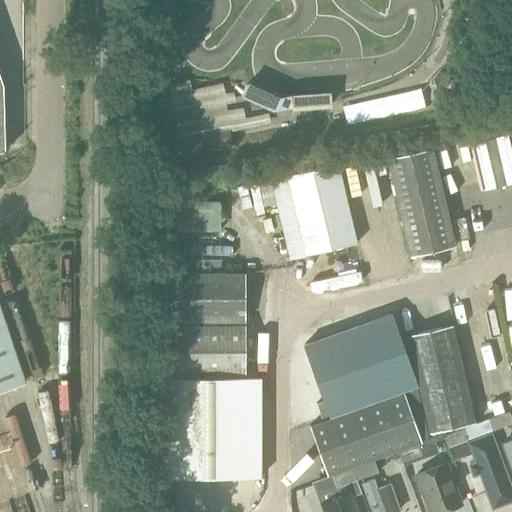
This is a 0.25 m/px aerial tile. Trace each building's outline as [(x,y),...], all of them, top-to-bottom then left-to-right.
[(450,82),(447,74),(439,72),(432,79),(435,87),(444,89),(450,82)] [(241,96),(263,106),(268,96),(246,86),(241,96)] [(176,119),(180,141),(172,143),(175,157),(232,145),(230,133),(261,127),(258,117),(243,120),(240,109),(227,112),(223,95),(207,99),(205,88),(173,95),(177,118),(176,119)] [(454,245),(432,150),(387,160),(409,256),(454,245)] [(288,260),(305,256),(356,244),(337,165),(269,181),(288,260)] [(469,238),(464,217),(452,220),(457,241),(469,238)] [(164,274),(164,322),(244,322),(245,274),(164,274)] [(388,313),(302,345),(323,401),(315,404),(321,419),(415,385),(388,313)] [(0,314),(0,385),(21,379),(0,314)] [(164,325),(164,374),(244,374),(244,324),(164,325)] [(452,325),(405,336),(428,433),(474,423),(452,325)] [(260,477),(260,377),(156,376),(156,476),(260,477)] [(307,426),(325,477),(420,444),(401,392),(307,426)] [(511,422),(509,413),(488,420),(492,431),(511,424),(511,422)] [(464,429),(443,436),(447,448),(468,440),(464,429)] [(511,498),(511,490),(491,432),(469,440),(493,506),(511,498)] [(511,439),(502,444),(511,469),(511,439)] [(418,445),(398,453),(402,464),(423,457),(418,445)] [(451,511),(453,508),(460,506),(443,458),(416,468),(418,475),(415,476),(427,511),(451,511)] [(374,462),(353,469),(357,481),(378,473),(374,462)] [(352,469),(332,477),(336,488),(356,481),(352,469)] [(361,484),(370,511),(396,511),(397,511),(388,485),(375,489),(372,481),(361,484)] [(357,511),(351,493),(322,504),(325,511),(357,511)]
